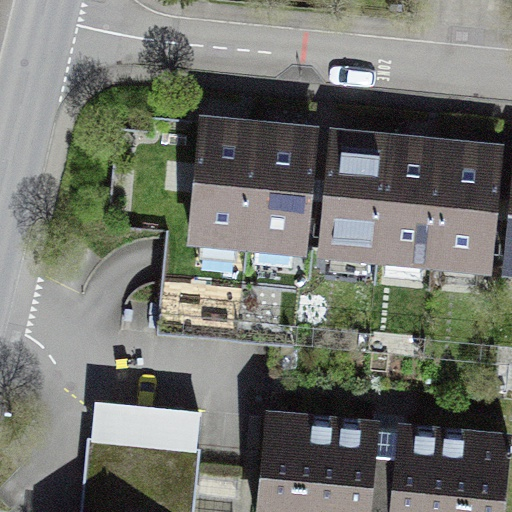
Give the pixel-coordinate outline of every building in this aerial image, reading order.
[(191,235),(246,240),(256,127),(200,122),(191,235)] [(314,132),(256,127),(246,240),(304,245),(314,132)] [(386,137),(331,131),(320,248),(374,253),(386,137)] [(444,144),(386,137),(374,253),(432,259),(444,144)] [(500,149),(444,144),(432,259),(488,265),(500,149)] [(375,426),(268,416),(258,511),(366,511),(370,511),(499,511),(507,439),(400,429),(400,431),(375,428),(375,426)] [(192,511),(199,448),(89,437),(81,511),(192,511)]
